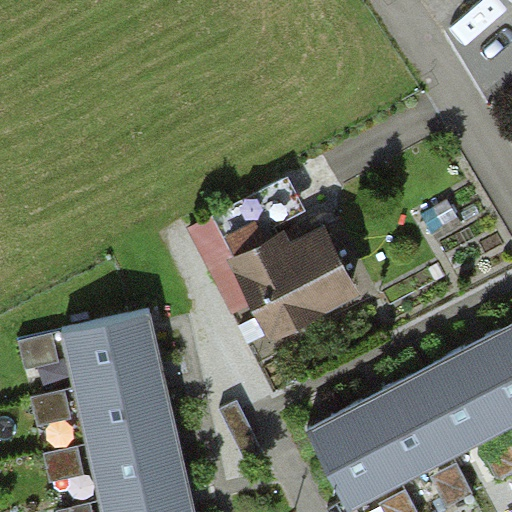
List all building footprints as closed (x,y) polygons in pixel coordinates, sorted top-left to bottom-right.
[(511,0),(503,0),(511,11),(511,0)] [(266,219),(203,252),(250,341),(338,294),(300,223),(275,236),(266,219)] [(195,511),(151,309),(75,325),(115,511),(195,511)] [(511,316),(314,417),(351,489),(511,407),(511,316)] [(72,511),(103,511),(65,322),(36,328),(72,511)]
